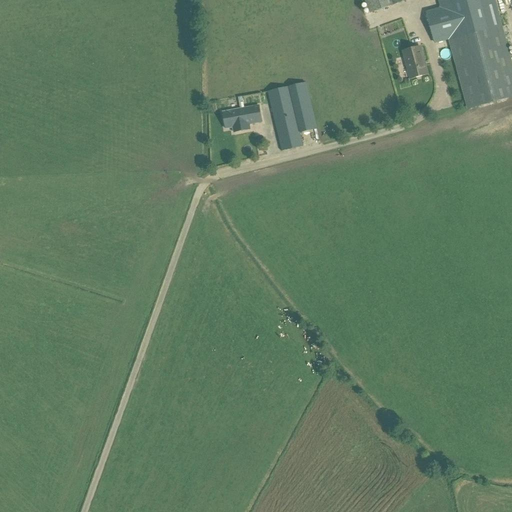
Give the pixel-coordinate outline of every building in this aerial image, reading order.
[(365,0),(370,13),(406,0),(365,0)] [(437,0),(440,8),(426,12),(435,44),(448,40),(467,110),(467,111),(476,109),(511,98),(511,68),(501,26),(502,26),(494,0),(437,0)] [(421,47),(403,52),(410,79),(428,74),(421,47)] [(400,58),(393,59),(397,80),(400,79),(401,88),(405,87),(400,58)] [(306,83),(267,93),(282,152),(303,147),(300,133),(317,129),(306,83)] [(240,109),(222,112),(225,129),(232,128),(233,133),(250,130),(249,125),(262,122),(259,106),(240,109)]
